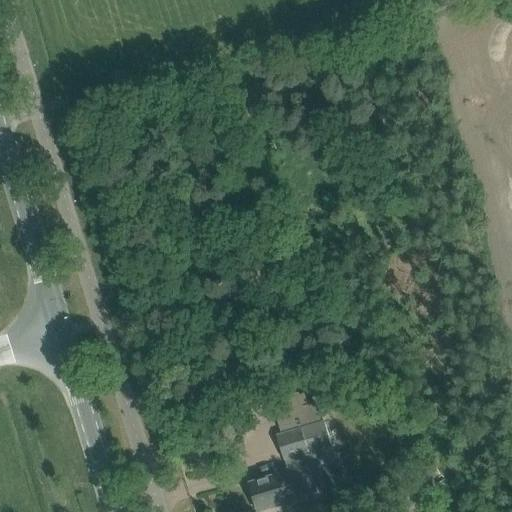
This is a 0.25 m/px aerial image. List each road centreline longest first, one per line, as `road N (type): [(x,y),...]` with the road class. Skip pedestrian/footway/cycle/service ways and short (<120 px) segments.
road 1 (tertiary): [(62,332),(0,124)]
road 2 (tertiary): [(116,511),(62,332)]
